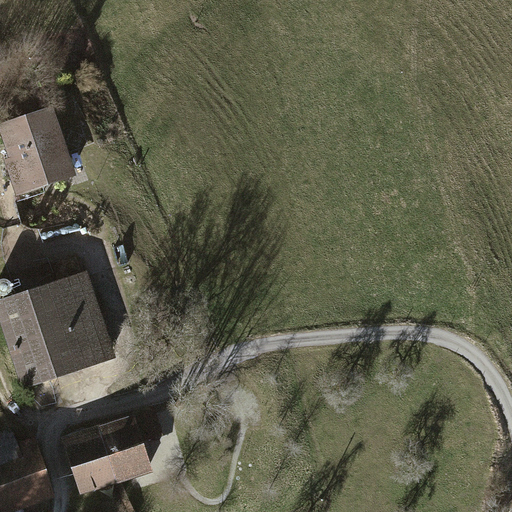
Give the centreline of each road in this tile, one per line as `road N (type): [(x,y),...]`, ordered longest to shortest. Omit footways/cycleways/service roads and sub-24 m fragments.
road 1 (residential): [(511,413),(484,363),(461,345),(395,333),(257,347),(78,414)]
road 2 (track): [(78,414),(46,427),(65,478),(59,511)]
